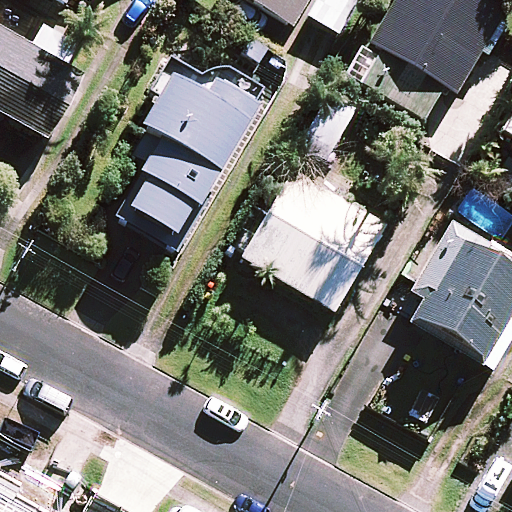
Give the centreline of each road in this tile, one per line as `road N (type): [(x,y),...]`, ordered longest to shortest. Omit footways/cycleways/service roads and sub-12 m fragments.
road 1 (unknown): [(267,472),(451,106)]
road 2 (residential): [(338,511),(0,323)]
